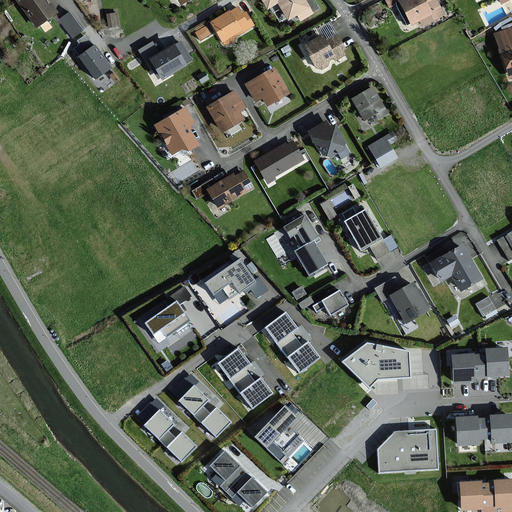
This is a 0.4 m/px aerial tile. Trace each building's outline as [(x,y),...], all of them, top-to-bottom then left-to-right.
[(17,0),(37,27),(57,12),(48,0),(17,0)] [(309,7),(304,0),(263,0),(268,8),(279,2),(289,19),(309,7)] [(436,0),(404,0),(401,2),(412,24),(421,19),(423,25),(444,14),(436,0)] [(238,7),(212,22),(224,43),(225,42),(227,44),(234,41),(232,38),(254,26),(246,12),(242,14),(238,7)] [(82,30),(69,13),(60,19),(73,37),(82,30)] [(117,13),(108,14),(109,27),(119,25),(117,13)] [(319,26),(325,37),(335,31),(330,21),(319,26)] [(206,23),(195,30),(202,39),(212,32),(206,23)] [(510,77),(511,76),(511,28),(496,34),(502,53),(510,77)] [(322,35),(305,46),(318,67),(321,65),(322,68),(328,65),(326,62),(335,57),(336,60),(344,55),(342,50),(345,49),(336,34),(325,41),(322,35)] [(81,45),(75,48),(81,56),(79,57),(95,79),(111,68),(95,45),(93,46),(86,36),(78,41),(81,45)] [(162,77),(191,60),(181,43),(172,48),(171,47),(151,59),(162,77)] [(275,67),(246,84),(256,101),(263,98),(267,105),(289,93),(275,67)] [(373,88),(353,99),(365,119),(376,113),(379,118),(388,114),(373,88)] [(236,91),(208,107),(222,132),(244,120),(239,111),(245,108),(236,91)] [(186,108),(156,125),(172,154),(187,146),(189,150),(198,144),(187,125),(193,122),(186,108)] [(322,151),(324,154),(331,156),(336,153),(343,149),(345,141),(344,139),(336,125),(330,129),(326,122),(320,125),(309,131),(319,149),(321,149),(322,151)] [(393,133),(370,146),(382,166),(397,157),(390,145),(397,140),(393,133)] [(286,144),(256,161),(267,180),(303,159),(293,142),(287,146),(286,144)] [(233,175),(208,189),(219,208),(253,189),(243,171),(234,177),(233,175)] [(359,196),(353,185),(349,187),(356,198),(359,196)] [(336,215),(328,201),(322,205),(330,219),(336,215)] [(354,205),(340,213),(343,219),(357,210),(354,205)] [(365,210),(346,221),(362,250),(370,245),(378,258),(389,252),(365,210)] [(298,233),(305,245),(313,240),(318,237),(305,215),(285,227),(291,237),(298,233)] [(511,231),(498,240),(509,259),(511,257),(511,231)] [(309,274),(327,264),(313,240),(305,245),(295,250),(309,274)] [(463,245),(431,263),(441,281),(453,274),(462,290),(482,278),(463,245)] [(232,281),(240,292),(243,289),(246,293),(251,289),(257,297),(267,289),(259,278),(255,281),(239,259),(206,283),(214,294),(232,281)] [(257,270),(252,262),(248,265),(253,272),(257,270)] [(429,309),(413,283),(403,289),(396,277),(376,289),(383,301),(391,296),(406,322),(429,309)] [(349,304),(340,290),(313,306),(317,312),(326,307),(331,315),(349,304)] [(495,309),(488,298),(477,304),(483,316),(495,309)] [(177,302),(146,323),(153,334),(162,328),(168,336),(190,321),(177,302)] [(266,327),(278,342),(291,332),(297,328),(285,313),(266,327)] [(456,316),(448,320),(451,326),(459,322),(456,316)] [(289,357),(302,347),(291,332),(278,342),(289,357)] [(319,357),(308,342),(302,347),(289,357),(301,372),(319,357)] [(368,343),(343,361),(370,387),(378,379),(410,377),(409,352),(368,343)] [(506,348),(486,349),(487,355),(488,376),(488,377),(508,375),(506,348)] [(219,363),(230,379),(244,369),(250,364),(238,349),(219,363)] [(455,382),(475,381),(475,376),(474,355),(473,354),(453,355),(455,382)] [(488,376),(487,355),(474,355),(475,376),(488,376)] [(241,393),(255,383),(244,369),(230,379),(241,393)] [(272,394),(261,378),(255,383),(241,393),(253,408),(272,394)] [(180,401),(194,415),(203,406),(209,400),(194,386),(180,401)] [(202,423),(211,414),(203,406),(194,415),(202,423)] [(285,406),(255,436),(284,464),(289,459),(282,452),(299,435),(289,425),(297,417),(285,406)] [(231,422),(217,408),(211,414),(202,423),(216,437),(231,422)] [(145,425),(159,439),(168,431),(174,425),(159,411),(145,425)] [(491,416),(491,419),(492,438),(492,442),(511,441),(511,430),(511,415),(491,416)] [(459,445),(479,444),(479,439),(478,419),(478,417),(457,418),(459,445)] [(492,438),(491,419),(478,419),(479,439),(492,438)] [(395,432),(378,450),(380,472),(438,469),(436,430),(395,432)] [(168,447),(176,439),(168,431),(159,439),(168,447)] [(197,446),(182,432),(176,439),(168,447),(182,461),(197,446)] [(225,451),(211,466),(226,480),(221,485),(227,491),(246,472),(240,466),(225,451)] [(252,506),(267,492),(252,477),(246,472),(227,491),(233,497),(238,492),(252,506)] [(511,479),(495,481),(495,483),(496,505),(496,508),(511,506),(511,479)] [(483,509),(483,506),(482,484),(482,481),(461,483),(462,510),(483,509)] [(496,505),(495,483),(482,484),(483,506),(496,505)]
